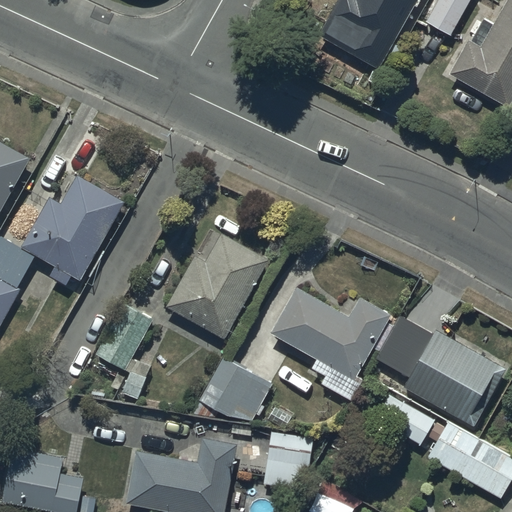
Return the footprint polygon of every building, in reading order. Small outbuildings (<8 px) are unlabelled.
[(413,0),(337,0),(329,14),(336,19),(326,35),(379,66),(382,61),(391,66),(403,46),(391,39),(413,0)] [(469,0),(435,0),(426,17),(453,32),(469,0)] [(511,96),(511,0),(506,0),(495,22),(484,16),(472,38),(468,36),(450,69),(509,102),(511,96)] [(0,208),(30,154),(0,137),(0,208)] [(62,200),(50,193),(22,242),(55,262),(49,272),(66,283),(73,272),(80,276),(125,199),(78,172),(62,200)] [(268,255),(221,230),(206,259),(194,252),(167,304),(225,335),(268,255)] [(34,252),(1,233),(0,234),(0,322),(20,287),(16,284),(34,252)] [(349,314),(298,284),(271,328),(318,356),(312,365),(326,373),(321,381),(355,401),(368,379),(356,371),(371,345),(379,350),(376,354),(409,374),(404,383),(472,424),(506,366),(435,324),(431,331),(399,312),(397,315),(361,294),(349,314)] [(154,316),(125,300),(97,351),(129,369),(122,389),(139,395),(151,363),(133,354),(154,316)] [(200,397),(232,415),(251,415),(255,408),(261,411),(265,404),(260,401),(273,380),(226,353),(200,397)] [(401,401),(390,394),(380,410),(392,417),(388,423),(420,442),(421,439),(432,446),(428,453),(500,496),(511,475),(511,454),(449,417),(444,426),(433,419),(435,416),(403,397),(401,401)] [(311,434),(269,430),(264,480),(303,485),(305,464),(309,464),(311,434)] [(198,459),(137,447),(137,450),(133,449),(131,461),(134,462),(126,499),(192,511),(223,511),(237,440),(203,434),(198,459)] [(64,454),(12,444),(2,497),(77,511),(78,507),(92,510),(95,496),(80,493),(84,475),(61,470),(64,454)]
